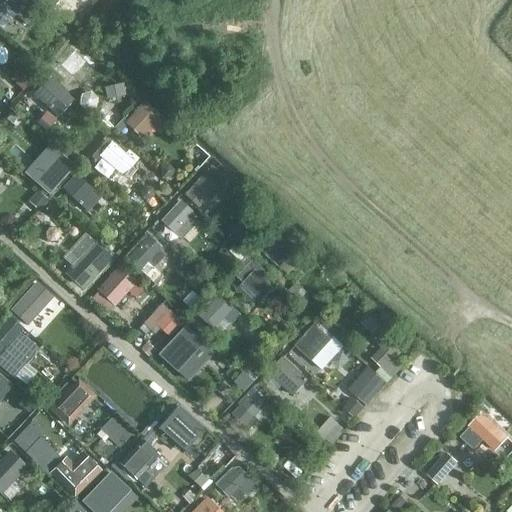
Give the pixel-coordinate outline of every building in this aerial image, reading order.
[(0,0),(0,18),(10,7),(1,0),(0,0)] [(74,49),(59,65),(73,78),(88,62),(74,49)] [(46,80),(33,94),(58,117),(73,101),(63,92),(61,94),(46,80)] [(144,103),(124,125),(142,140),(161,118),(144,103)] [(48,129),(57,117),(47,109),(38,122),(48,129)] [(106,139),(91,157),(96,162),(100,157),(123,177),(138,159),(128,151),(125,154),(106,139)] [(49,146),(37,161),(60,182),(73,167),(69,163),(71,159),(63,149),(58,154),(49,146)] [(205,174),(191,189),(203,201),(218,185),(205,174)] [(65,191),(87,212),(101,197),(79,176),(65,191)] [(179,201),(160,222),(181,240),(195,225),(188,219),(193,214),(179,201)] [(281,227),(261,252),(279,268),(297,249),(283,237),(287,232),(281,227)] [(148,236),(127,260),(140,271),(146,264),(153,271),(166,257),(158,251),(161,248),(148,236)] [(94,244),(65,276),(84,293),(113,261),(94,244)] [(243,283),(242,285),(257,299),(259,296),(263,299),(273,288),(249,264),(237,277),(243,283)] [(119,267),(97,293),(115,309),(138,284),(119,267)] [(53,299),(36,283),(9,311),(27,328),(53,299)] [(219,298),(200,317),(214,329),(224,319),(231,325),(241,314),(231,304),(229,307),(219,298)] [(149,333),(159,322),(171,333),(184,319),(163,300),(140,325),(149,333)] [(20,331),(6,320),(0,327),(0,341),(6,347),(20,331)] [(188,323),(160,352),(189,380),(217,351),(188,323)] [(315,325),(294,347),(312,363),(332,342),(315,325)] [(381,348),(372,357),(384,369),(404,348),(382,327),(371,338),(381,348)] [(269,370),(292,395),(309,380),(286,355),(269,370)] [(350,388),(368,403),(388,379),(369,364),(350,388)] [(0,372),(0,400),(14,386),(0,372)] [(54,412),(68,424),(97,391),(83,379),(54,412)] [(259,385),(232,410),(247,427),(275,402),(259,385)] [(354,394),(345,406),(358,416),(367,404),(354,394)] [(157,427),(184,451),(204,429),(177,405),(157,427)] [(470,428),(460,440),(474,453),(484,441),(491,447),(504,434),(480,412),(467,426),(470,428)] [(101,428),(121,447),(134,433),(114,414),(101,428)] [(319,430),(331,441),(344,427),(332,416),(319,430)] [(13,441),(46,466),(61,446),(29,421),(13,441)] [(150,421),(141,433),(154,443),(163,431),(150,421)] [(149,440),(123,464),(144,486),(169,463),(149,440)] [(55,470),(81,492),(101,468),(75,446),(55,470)] [(17,476),(28,464),(11,448),(0,459),(0,490),(9,498),(24,482),(17,476)] [(455,465),(443,454),(431,469),(443,479),(455,465)] [(198,467),(190,475),(205,489),(213,481),(198,467)] [(111,469),(84,498),(98,511),(122,511),(139,495),(111,469)]
